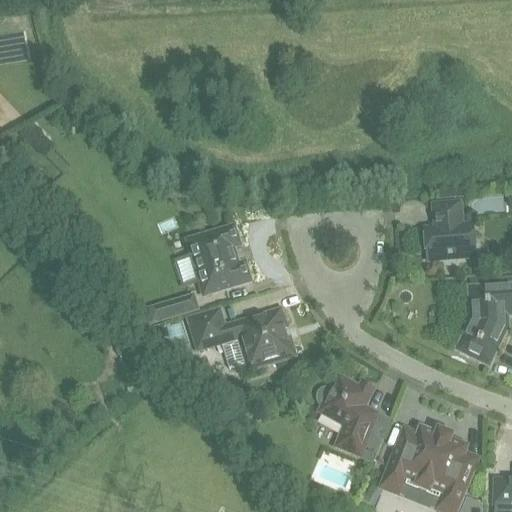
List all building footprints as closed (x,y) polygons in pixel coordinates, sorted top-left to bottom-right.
[(428,264),(441,263),(441,266),(444,269),(453,268),(456,264),(456,262),(475,260),(475,256),(478,256),(480,254),(479,245),(477,243),(474,243),(473,226),(463,227),(461,205),(433,207),(435,230),(425,230),(428,264)] [(202,299),(211,297),(252,284),(246,264),(239,266),(234,250),(241,248),(235,228),(185,243),(202,299)] [(511,286),(469,290),(470,312),(472,312),(472,324),(458,352),(489,367),(507,330),(506,316),(511,316),(511,286)] [(144,328),(180,317),(197,311),(193,298),(134,316),(144,328)] [(198,353),(222,346),(229,369),(247,364),(250,372),(295,359),(290,343),(288,343),(278,313),(225,330),(220,313),(189,322),(198,353)] [(153,331),(135,335),(139,352),(157,347),(153,331)] [(370,437),(378,417),(364,409),(372,396),(358,389),(339,378),(332,392),(330,392),(329,391),(327,391),(326,392),(324,392),(323,393),(322,394),(321,395),(320,396),(319,398),(319,399),(319,401),(319,403),(320,404),(321,405),(322,407),(323,407),(323,408),(319,414),(344,428),(345,428),(336,449),(372,463),(381,441),(370,437)] [(383,489),(391,493),(398,496),(405,479),(418,484),(417,488),(419,492),(427,495),(431,493),(432,490),(445,495),(439,511),(456,511),(476,463),(462,457),(465,450),(450,444),(452,441),(450,437),(442,433),(438,435),(436,439),(422,433),(420,439),(406,434),(383,489)] [(511,482),(495,482),(495,507),(511,507),(511,482)] [(461,511),(481,511),(482,507),(467,500),(461,511)]
